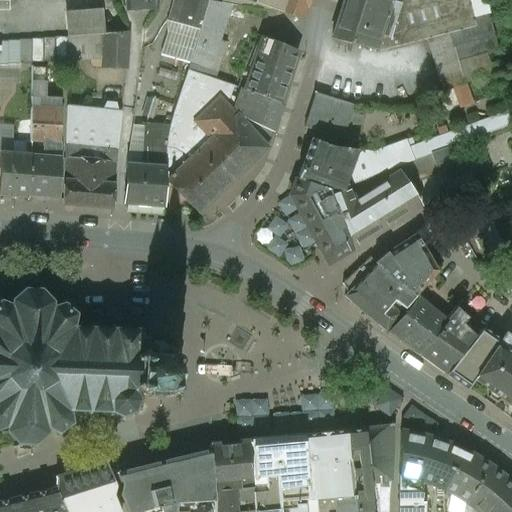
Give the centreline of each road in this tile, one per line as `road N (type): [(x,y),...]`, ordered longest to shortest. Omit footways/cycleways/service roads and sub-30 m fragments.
road 1 (residential): [(211,253),(271,181),(312,56),(320,0)]
road 2 (residential): [(295,298),(310,281),(433,220),(494,307)]
road 3 (tertiary): [(511,445),(295,298)]
road 4 (tertiary): [(211,253),(0,229)]
